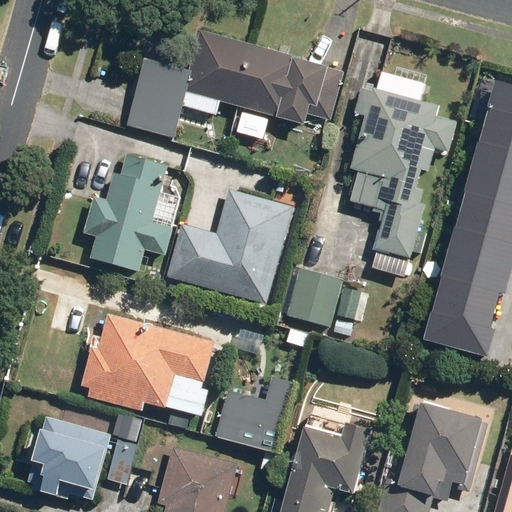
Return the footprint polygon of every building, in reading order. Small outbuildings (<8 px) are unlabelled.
[(216,115),(220,102),(306,127),(310,113),(332,120),(347,70),(203,29),(190,72),(145,58),(126,125),(175,139),(184,106),(216,115)] [(511,82),(502,79),(428,335),(492,353),(499,327),(494,326),(504,292),(508,293),(511,280),(511,82)] [(375,250),(410,260),(425,206),(421,205),(425,190),(416,188),(421,170),(430,173),(436,150),(449,154),(457,124),(436,118),(439,107),(375,89),(374,93),(363,90),(356,114),(366,117),(351,170),(360,173),(352,202),(386,211),(375,250)] [(141,273),(147,251),(167,257),(175,228),(153,222),(169,165),(128,154),(122,175),(115,173),(107,200),(96,197),(86,234),(98,237),(92,259),(141,273)] [(185,220),(171,271),(268,298),(294,201),(232,185),(220,229),(185,220)] [(289,316),(331,327),(344,280),(301,269),(289,316)] [(344,288),(337,317),(362,324),(370,295),(344,288)] [(203,417),(210,390),(204,389),(216,341),(110,314),(104,338),(95,336),(82,386),(90,389),(88,397),(143,411),(145,402),(203,417)] [(217,433),(277,450),(296,383),(273,377),(267,400),(229,390),(217,433)] [(430,511),(435,498),(449,502),(453,488),(471,493),(490,424),(485,422),(486,420),(421,402),(420,405),(416,404),(394,482),(387,480),(378,511),(430,511)] [(71,494),(93,500),(112,436),(47,417),(28,482),(32,483),(30,488),(70,500),(71,494)] [(329,511),(336,489),(355,494),(373,431),(346,424),(342,438),(305,427),(284,501),(276,499),(272,511),(329,511)] [(109,480),(129,484),(140,443),(120,438),(109,480)] [(165,511),(226,511),(241,463),(175,444),(158,503),(167,505),(165,511)] [(511,511),(511,453),(495,511),(511,511)]
